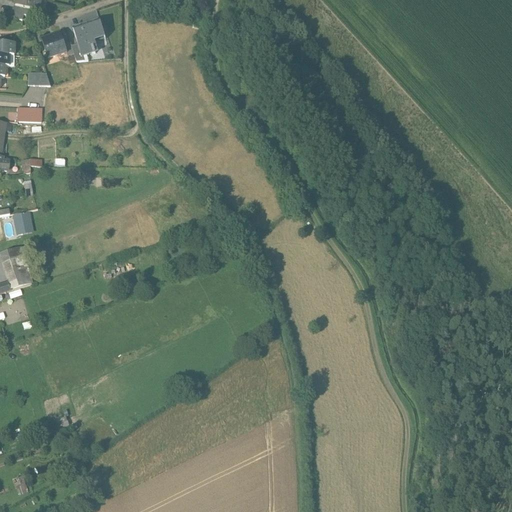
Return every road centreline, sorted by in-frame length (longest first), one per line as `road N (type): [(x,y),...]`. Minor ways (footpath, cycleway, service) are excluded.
road 1 (track): [(214,0),(215,64),(362,290),(375,355),(403,410),(402,511)]
road 2 (track): [(240,0),(307,69),(463,282),(511,317)]
